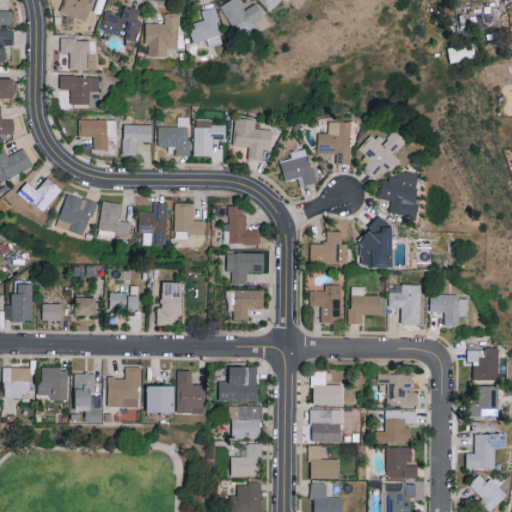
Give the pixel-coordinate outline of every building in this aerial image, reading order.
[(64,0),(61,12),(88,20),(93,0),(64,0)] [(256,2),(244,9),(239,0),(228,0),(221,4),(237,35),(266,20),(256,2)] [(100,30),(137,39),(142,20),(137,19),(139,9),(124,5),(122,15),(105,10),(100,30)] [(188,23),(193,42),(206,38),(209,46),(224,41),(214,6),(201,10),(204,18),(188,23)] [(0,25),(12,26),(12,10),(0,9),(0,25)] [(146,22),(146,55),(166,55),(166,47),(178,47),(179,13),(165,12),(165,23),(146,22)] [(0,30),(0,60),(4,61),(5,44),(13,44),(14,31),(0,30)] [(70,69),(96,69),(96,52),(89,52),(89,37),(60,38),(61,51),(70,51),(70,69)] [(448,46),(451,61),(476,57),(473,42),(448,46)] [(98,90),(99,75),(60,74),(59,88),(70,88),(70,102),(89,103),(89,90),(98,90)] [(0,96),(13,97),(14,77),(0,76),(0,96)] [(0,132),(14,132),(14,119),(1,118),(1,104),(0,103),(0,132)] [(272,129),(254,127),(255,119),(235,116),(233,144),(248,146),(247,158),(262,159),(263,148),(270,149),(272,129)] [(116,135),(116,118),(78,119),(79,136),(93,136),(94,149),(108,148),(108,136),(116,135)] [(351,121),(328,120),(328,132),(318,132),(317,152),(337,153),(336,163),(350,163),(351,121)] [(194,154),(212,155),(212,139),(225,139),(226,121),(194,121),(194,154)] [(151,141),(152,124),(123,123),(123,154),(137,154),(137,141),(151,141)] [(377,180),(401,160),(393,151),(406,141),(397,130),(384,140),(380,135),(376,139),(373,135),(357,147),(369,162),(365,165),(377,180)] [(0,182),(33,165),(23,147),(8,155),(3,146),(0,148),(0,182)] [(314,182),(309,148),(290,151),(291,158),(281,159),(283,179),(302,176),(303,184),(314,182)] [(413,216),(421,175),(392,170),(390,180),(382,179),(378,196),(392,199),(390,212),(413,216)] [(26,181),(18,191),(44,211),(61,188),(47,176),(37,189),(26,181)] [(85,234),(96,201),(67,192),(56,225),(85,234)] [(131,221),(119,219),(122,203),(103,200),(98,233),(129,237),(131,221)] [(139,211),(138,232),(143,232),(143,245),(167,245),(167,201),(153,201),(153,211),(139,211)] [(174,238),(187,238),(187,233),(204,234),(205,219),(194,219),(194,202),(175,202),(174,238)] [(259,242),(259,229),(245,229),(244,205),(227,206),(228,221),(223,221),(223,243),(259,242)] [(392,266),(391,217),(372,217),(373,234),(360,235),(361,266),(392,266)] [(341,230),(326,231),(326,242),(310,243),(311,263),(347,262),(347,243),(342,243),(341,230)] [(230,283),(247,283),(248,271),(264,271),(264,252),(230,251),(230,283)] [(157,324),(181,324),(180,281),(162,281),(162,307),(157,307),(157,324)] [(17,283),(17,292),(11,292),(11,303),(5,303),(5,319),(32,320),(32,283),(17,283)] [(321,321),(340,321),(341,284),(325,283),(325,290),(310,290),(309,305),(321,305),(321,321)] [(401,322),(419,323),(421,284),(391,283),(390,306),(401,306),(401,322)] [(137,308),(138,285),(130,285),(130,292),(110,291),(109,308),(137,308)] [(379,314),(379,294),(365,294),(366,286),(350,286),(349,323),(362,323),(362,313),(379,314)] [(263,290),(229,291),(229,310),(233,309),(234,319),(248,318),(248,306),(263,306),(263,290)] [(429,311),(444,311),(444,325),(459,325),(459,315),(466,315),(467,298),(458,298),(458,294),(430,293),(429,311)] [(95,314),(96,297),(75,296),(75,314),(95,314)] [(61,302),(42,303),(42,319),(62,319),(61,302)] [(497,379),(498,348),(467,348),(467,361),(473,361),(472,378),(497,379)] [(257,400),(257,365),(229,365),(229,380),(219,380),(219,400),(257,400)] [(30,366),(3,366),(3,395),(30,395),(30,366)] [(107,406),(140,406),(139,366),(125,366),(125,376),(107,376),(107,406)] [(37,394),(51,394),(51,398),(67,399),(68,367),(42,367),(41,381),(38,381),(37,394)] [(177,412),(204,412),(205,384),(191,384),(192,370),(177,369),(177,412)] [(311,402),(341,403),(341,384),(325,384),(326,370),(312,370),(311,402)] [(102,395),(94,395),(94,372),(74,372),(74,409),(85,409),(85,421),(102,421),(102,395)] [(387,404),(418,405),(418,391),(412,391),(412,373),(378,373),(377,383),(387,383),(387,404)] [(146,411),(174,411),(174,385),(147,384),(146,411)] [(497,384),(476,385),(477,402),(467,402),(468,416),(498,415),(497,384)] [(260,404),(230,405),(231,438),(261,437),(260,404)] [(340,441),(341,409),(311,408),(310,440),(340,441)] [(385,439),(410,440),(411,424),(416,424),(416,410),(385,409),(385,439)] [(465,467),(494,468),(495,446),(505,446),(506,433),(474,432),(474,452),(466,452),(465,467)] [(231,475),(260,475),(260,442),(244,442),(244,455),(231,455),(231,475)] [(310,478),(339,477),(339,458),(322,458),(321,444),(309,445),(310,478)] [(386,447),(387,478),(417,477),(417,463),(411,463),(411,446),(386,447)] [(486,481),(480,474),(469,483),(482,498),(478,501),(488,511),(507,494),(491,477),(486,481)] [(229,494),(228,511),(260,511),(261,482),(237,482),(237,494),(229,494)] [(313,511),(341,511),(342,497),(326,496),(326,482),(310,482),(310,499),(314,499),(313,511)] [(409,511),(410,496),(416,496),(416,483),(385,482),(384,511),(409,511)]
